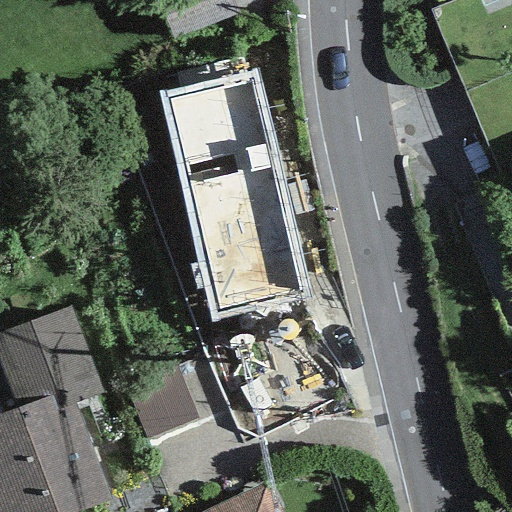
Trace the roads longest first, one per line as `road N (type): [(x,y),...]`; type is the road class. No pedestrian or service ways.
road 1 (tertiary): [(441,511),(394,345),(360,164),(345,0)]
road 2 (unknown): [(511,295),(466,184),(347,64)]
